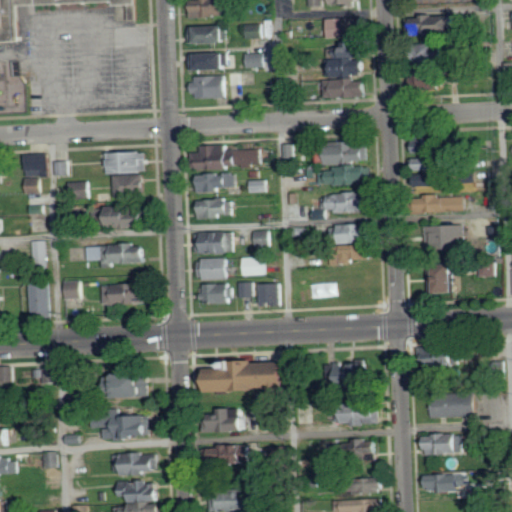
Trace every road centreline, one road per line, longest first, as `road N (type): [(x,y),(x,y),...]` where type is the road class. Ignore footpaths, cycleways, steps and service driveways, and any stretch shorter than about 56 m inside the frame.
road 1 (tertiary): [(0,346),(511,320)]
road 2 (residential): [(0,135),(511,110)]
road 3 (tertiary): [(385,0),(407,511)]
road 4 (tertiary): [(186,511),(166,0)]
